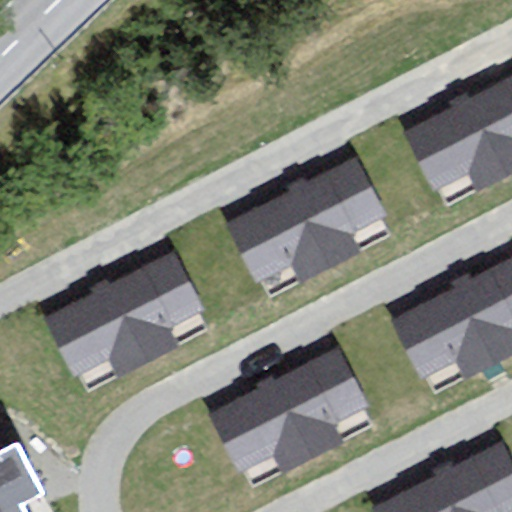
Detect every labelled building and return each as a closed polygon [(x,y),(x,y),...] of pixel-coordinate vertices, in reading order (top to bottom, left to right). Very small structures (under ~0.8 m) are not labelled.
[(511,63),(387,134),(420,190),(449,174),(461,194),(511,165),(511,63)] [(377,215),(343,152),(210,223),(242,283),(273,267),(282,283),(346,249),(338,236),(377,215)] [(192,312),(160,249),(24,317),(59,385),(93,367),(100,382),(163,350),(153,332),(192,312)] [(511,324),(511,268),(505,256),(374,325),(404,382),(437,365),(449,387),(508,357),(495,333),(511,324)] [(222,475),(256,457),(266,475),(326,443),(319,430),(355,411),(321,348),(191,416),(222,475)] [(495,511),(511,503),(511,489),(486,442),(361,511),(362,511),(495,511)] [(0,511),(8,511),(5,505),(28,493),(3,444),(0,445),(0,511)]
